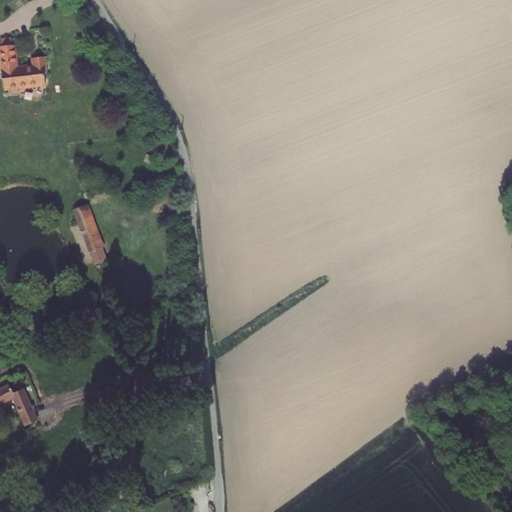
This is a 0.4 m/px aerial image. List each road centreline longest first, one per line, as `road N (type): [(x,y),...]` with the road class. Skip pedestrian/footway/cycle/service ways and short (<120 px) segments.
road 1 (unclassified): [(97,0),(183,148),(218,511)]
road 2 (track): [(57,403),(205,356)]
